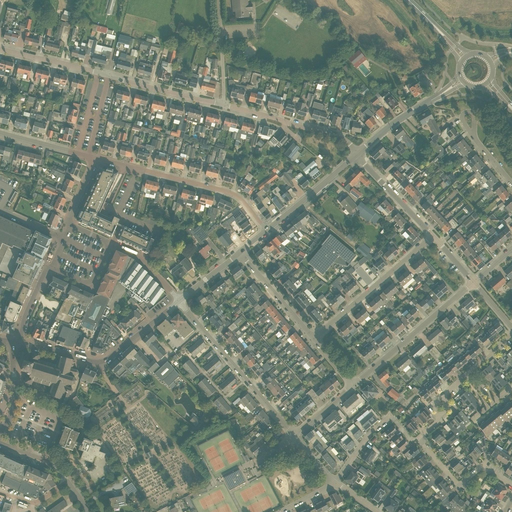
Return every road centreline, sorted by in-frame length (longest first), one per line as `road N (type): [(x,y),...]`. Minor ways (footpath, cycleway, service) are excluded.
road 1 (residential): [(221,105),(0,49)]
road 2 (residential): [(266,230),(228,192),(93,157)]
road 3 (tertiary): [(20,343),(102,361),(178,301)]
road 4 (residential): [(296,436),(178,301)]
road 5 (residential): [(354,384),(472,281)]
road 6 (residential): [(357,153),(344,139),(221,105)]
road 7 (residential): [(178,301),(138,258),(71,225)]
road 8 (residential): [(20,343),(25,313),(71,225)]
road 9 (residential): [(511,487),(481,468),(456,484),(421,440)]
road 10 (residential): [(334,481),(390,419),(421,440)]
